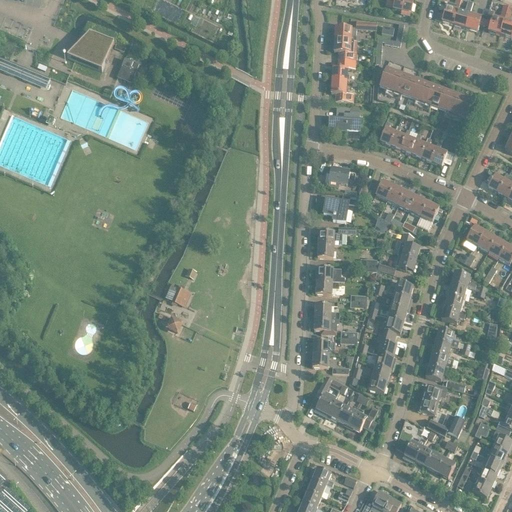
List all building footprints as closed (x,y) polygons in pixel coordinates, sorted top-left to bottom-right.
[(409,17),(409,14),(411,14),(414,1),(410,0),(387,0),(386,7),(393,8),(393,10),(401,12),(400,15),(409,17)] [(442,23),(454,26),(458,11),(457,11),(460,0),(450,0),(451,1),(455,2),(452,10),(446,8),(442,23)] [(458,11),(454,26),(465,30),(469,15),(472,3),(467,2),(464,13),(458,11)] [(488,32),(500,36),(508,7),(507,7),(503,6),(499,20),(492,18),(494,12),(488,11),(484,26),(489,28),(488,32)] [(511,37),(511,23),(508,23),(511,13),(511,8),(508,7),(507,7),(508,7),(500,36),(511,39),(511,37)] [(484,26),(488,11),(483,9),(480,18),(469,15),(465,30),(477,33),(479,25),(484,26)] [(335,28),(334,41),(351,42),(359,42),(360,37),(356,37),(356,31),(376,32),(376,24),(356,23),(355,30),(351,29),(335,28)] [(392,37),(393,30),(382,28),(381,35),(392,37)] [(72,52),(67,58),(75,62),(101,72),(114,42),(113,42),(112,44),(89,34),(76,50),(75,50),(73,52),(72,52)] [(338,61),(355,62),(356,54),(350,54),(351,42),(334,41),(334,53),(338,53),(338,61)] [(125,48),(116,44),(114,49),(123,53),(125,48)] [(0,69),(46,88),(49,79),(0,58),(0,69)] [(117,79),(131,84),(138,66),(124,60),(117,79)] [(347,83),(347,70),(355,70),(355,62),(338,61),(337,69),(333,69),(332,82),(347,83)] [(385,95),(392,97),(401,74),(386,69),(379,87),(386,90),(385,95)] [(402,96),(409,98),(416,80),(401,74),(392,97),(400,100),(402,96)] [(414,105),(422,108),(430,85),(416,80),(409,98),(416,101),(414,105)] [(346,95),(347,83),(332,82),(331,95),(336,95),(335,103),(352,104),(353,96),(346,95)] [(431,107),(438,109),(445,91),(430,85),(422,108),(429,111),(431,107)] [(451,119),(459,96),(445,91),(438,109),(445,112),(443,116),(451,119)] [(467,120),(474,102),(459,96),(451,119),(458,122),(460,117),(467,120)] [(329,129),(329,131),(360,133),(361,122),(359,122),(360,115),(360,111),(351,110),(337,109),(336,121),(329,120),(329,123),(331,123),(329,129)] [(380,143),(390,147),(396,133),(394,133),(388,130),(390,124),(386,123),(384,129),(385,129),(380,143)] [(406,137),(404,137),(398,134),(400,129),(396,127),(394,133),(396,133),(390,147),(400,151),(406,137)] [(406,131),(404,137),(406,137),(400,151),(411,155),(416,141),(414,141),(408,138),(411,133),(406,131)] [(411,155),(421,159),(426,145),(424,145),(418,142),(421,137),(417,135),(414,141),(416,141),(411,155)] [(421,159),(431,163),(437,150),(435,149),(428,146),(431,141),(427,139),(424,145),(426,145),(421,159)] [(447,154),(439,150),(441,145),(437,143),(435,149),(437,150),(431,163),(441,167),(447,154)] [(328,183),(346,187),(349,173),(331,170),(328,183)] [(497,194),(504,182),(506,183),(509,177),(505,175),(502,180),(495,176),(487,189),(497,194)] [(358,197),(365,199),(371,181),(364,178),(358,197)] [(381,200),(386,202),(393,188),(382,182),(375,197),(381,200)] [(497,194),(506,200),(511,190),(511,185),(511,186),(506,183),(504,182),(497,194)] [(397,208),(404,193),(393,188),(386,202),(397,208)] [(404,193),(397,208),(409,213),(416,198),(404,193)] [(348,205),(362,208),(363,199),(351,197),(343,195),(342,195),(341,204),(325,201),(322,216),(333,218),(332,222),(344,224),(348,205)] [(427,204),(416,198),(409,213),(420,218),(427,204)] [(427,204),(420,218),(431,224),(433,219),(435,216),(438,209),(427,204)] [(390,221),(393,216),(388,213),(385,218),(390,221)] [(387,230),(389,226),(389,225),(379,220),(378,219),(373,234),(386,235),(387,230)] [(389,225),(395,228),(398,222),(392,219),(389,225)] [(476,247),(485,233),(474,227),(466,241),(476,247)] [(318,235),(317,248),(333,249),(340,249),(341,237),(354,238),(354,232),(338,231),(338,236),(334,236),(318,235)] [(487,254),(495,240),(485,233),(476,247),(487,254)] [(398,257),(416,262),(419,249),(411,247),(413,239),(407,236),(402,235),(397,255),(398,256),(398,257)] [(487,254),(498,260),(506,246),(495,240),(487,254)] [(511,262),(511,249),(506,246),(498,260),(509,267),(511,262)] [(332,261),(333,249),(317,248),(317,260),(332,261)] [(457,261),(462,264),(466,257),(461,254),(457,261)] [(462,264),(469,268),(475,258),(470,255),(468,258),(466,257),(462,264)] [(395,267),(399,268),(398,269),(413,273),(416,262),(398,257),(395,267)] [(393,276),(395,270),(378,265),(377,271),(393,276)] [(488,275),(492,277),(496,271),(492,268),(488,275)] [(193,280),(196,273),(188,270),(185,277),(193,280)] [(340,272),(332,272),(316,271),(315,284),(338,285),(338,286),(343,286),(343,281),(339,280),(340,272)] [(454,274),(450,286),(466,290),(474,292),(477,293),(484,295),(486,290),(475,287),(476,286),(468,283),(469,278),(454,274)] [(492,277),(488,275),(484,281),(488,284),(490,281),(492,277)] [(330,298),(331,291),(337,292),(338,286),(338,285),(315,284),(315,297),(330,298)] [(397,284),(396,290),(389,288),(387,295),(394,297),(409,301),(413,288),(397,284)] [(447,298),(463,302),(466,290),(450,286),(447,298)] [(169,289),(166,298),(168,299),(167,300),(172,302),(180,306),(184,308),(190,294),(178,289),(176,292),(175,291),(169,289)] [(350,305),(366,305),(367,298),(350,297),(350,305)] [(391,308),(406,313),(409,301),(394,297),(391,308)] [(447,298),(444,310),(459,314),(463,302),(447,298)] [(506,300),(499,298),(497,306),(504,308),(506,300)] [(314,308),(314,321),(338,322),(338,315),(330,314),(330,309),(314,308)] [(388,320),(403,324),(406,313),(391,308),(388,320)] [(459,314),(444,310),(441,322),(456,326),(459,314)] [(171,319),(166,329),(176,334),(180,325),(181,324),(171,319)] [(382,324),(379,336),(395,341),(396,335),(400,336),(403,324),(388,320),(386,325),(382,324)] [(313,334),(320,334),(320,337),(332,338),(335,335),(335,327),(337,325),(338,322),(314,321),(313,334)] [(494,340),(496,340),(497,327),(497,326),(490,325),(487,338),(494,340)] [(435,344),(450,348),(457,350),(458,343),(452,342),(454,335),(438,331),(435,344)] [(341,333),(340,341),(356,341),(357,334),(341,333)] [(377,343),(381,344),(378,356),(393,360),(397,348),(393,347),(395,341),(379,336),(377,343)] [(507,340),(499,336),(498,345),(503,347),(507,340)] [(450,348),(435,344),(431,356),(447,360),(450,348)] [(312,358),(328,359),(329,345),(313,345),(312,358)] [(375,368),(390,372),(393,360),(378,356),(375,368)] [(431,356),(428,368),(444,372),(450,373),(453,362),(447,360),(431,356)] [(328,371),(328,359),(312,358),(312,370),(328,371)] [(491,371),(503,377),(503,376),(504,375),(506,370),(493,365),(491,371)] [(375,368),(371,380),(387,384),(390,372),(375,368)] [(441,383),(444,372),(428,368),(425,379),(441,383)] [(477,368),(474,380),(485,383),(488,371),(477,368)] [(361,371),(355,369),(353,375),(359,377),(361,371)] [(511,373),(506,370),(504,375),(503,376),(511,380),(511,373)] [(350,385),(356,387),(359,377),(353,375),(350,385)] [(340,390),(342,386),(326,378),(319,391),(325,394),(330,385),(340,390)] [(384,395),(387,384),(371,380),(368,391),(384,395)] [(445,389),(463,393),(465,387),(457,385),(457,384),(447,382),(445,389)] [(489,382),(485,394),(490,396),(496,384),(489,382)] [(426,390),(423,403),(438,407),(440,399),(445,400),(446,396),(426,390)] [(326,417),(333,403),(322,397),(315,411),(326,417)] [(364,398),(361,404),(366,407),(369,401),(364,398)] [(481,406),(482,406),(482,407),(487,409),(487,408),(489,402),(483,399),(481,406)] [(197,405),(191,402),(188,409),(194,412),(197,405)] [(326,417),(337,422),(344,409),(333,403),(326,417)] [(417,414),(420,414),(434,418),(438,407),(423,403),(422,407),(419,407),(417,414)] [(344,409),(337,422),(348,428),(358,410),(352,407),(350,411),(344,409)] [(478,417),(483,419),(485,415),(490,417),(493,411),(487,408),(487,409),(482,407),(479,413),(478,417)] [(368,418),(362,415),(363,413),(358,410),(348,428),(359,434),(362,429),(372,433),(377,424),(373,422),(378,413),(372,410),(368,418)] [(462,429),(462,428),(464,423),(453,418),(451,424),(462,429)] [(508,438),(511,433),(511,420),(507,418),(504,425),(500,423),(496,432),(508,438)] [(430,421),(426,428),(445,438),(446,435),(448,430),(430,421)] [(459,434),(462,429),(451,424),(448,429),(459,434)] [(485,439),(488,433),(490,429),(480,425),(476,435),(485,439)] [(448,429),(448,430),(446,435),(457,440),(459,434),(448,429)] [(430,432),(427,439),(432,441),(435,435),(430,432)] [(511,449),(510,448),(511,444),(507,442),(508,438),(496,432),(492,440),(496,442),(493,449),(507,455),(509,456),(511,449)] [(411,461),(415,463),(422,449),(425,442),(420,439),(417,446),(411,443),(402,459),(410,463),(411,461)] [(445,448),(449,450),(453,444),(448,442),(445,448)] [(397,450),(403,453),(406,447),(400,443),(397,450)] [(422,449),(415,463),(426,469),(433,454),(422,449)] [(493,449),(488,460),(502,467),(507,455),(493,449)] [(13,462),(3,454),(2,454),(6,457),(14,464),(19,469),(25,474),(34,484),(46,498),(57,511),(59,511),(57,510),(45,495),(35,484),(26,474),(20,468),(13,462)] [(444,460),(433,454),(426,469),(437,474),(444,460)] [(496,478),(502,467),(488,460),(483,458),(481,463),(486,465),(483,471),(483,472),(496,478)] [(166,511),(170,507),(181,488),(197,460),(197,459),(194,464),(172,501),(166,511),(165,511),(166,511)] [(437,474),(448,480),(455,466),(444,460),(437,474)] [(331,475),(317,470),(315,469),(312,476),(314,477),(313,481),(326,487),(332,489),(334,484),(328,482),(331,475)] [(462,476),(467,478),(470,471),(465,469),(462,476)] [(480,476),(478,483),(491,489),(496,478),(483,472),(483,471),(478,469),(476,474),(480,476)] [(467,478),(462,476),(457,487),(462,489),(467,478)] [(356,482),(347,478),(344,485),(353,489),(356,482)] [(321,498),(326,487),(313,481),(308,492),(321,498)] [(491,489),(478,483),(472,494),(486,501),(491,489)] [(303,504),(316,510),(321,498),(308,492),(303,504)] [(350,497),(345,495),(340,493),(338,499),(347,503),(350,497)] [(369,511),(372,508),(379,511),(383,511),(390,501),(379,495),(374,504),(368,501),(362,511),(369,511)] [(397,511),(401,506),(390,501),(383,511),(397,511)]
